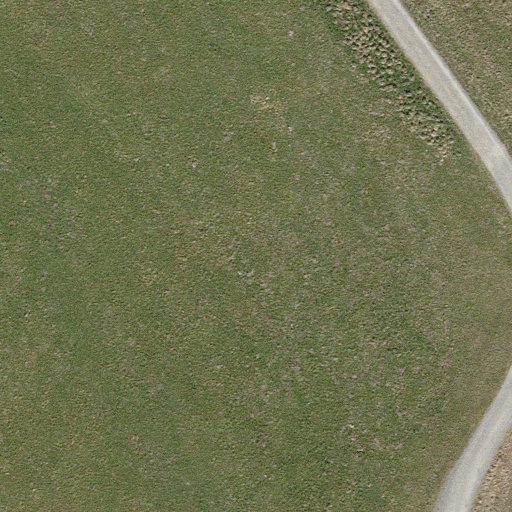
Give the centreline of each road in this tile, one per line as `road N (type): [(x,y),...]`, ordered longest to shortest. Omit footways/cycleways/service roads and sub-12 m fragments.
road 1 (track): [(381,0),(511,182)]
road 2 (track): [(511,401),(452,511)]
